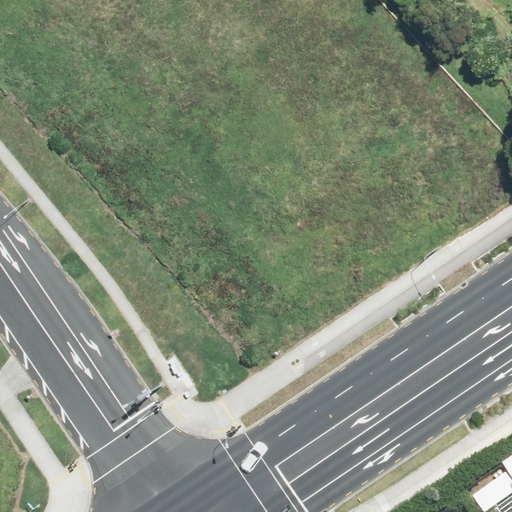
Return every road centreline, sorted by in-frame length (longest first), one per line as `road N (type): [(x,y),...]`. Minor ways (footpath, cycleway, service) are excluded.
road 1 (secondary): [(511,310),(224,511)]
road 2 (unclassified): [(0,257),(173,511)]
